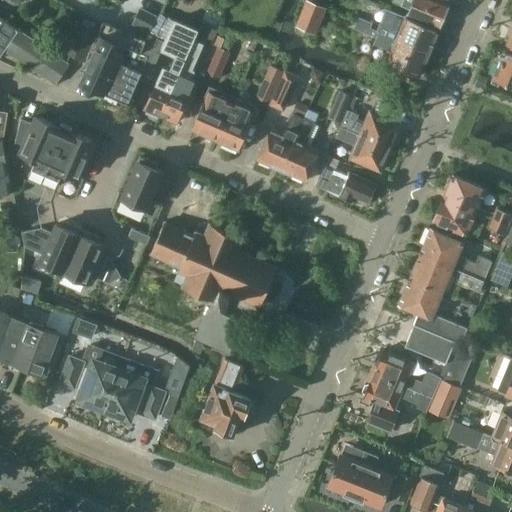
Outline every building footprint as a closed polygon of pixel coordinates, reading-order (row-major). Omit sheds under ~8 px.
[(0,0),(0,8),(7,13),(17,0),(0,0)] [(402,0),(399,8),(408,11),(439,24),(448,1),(446,0),(402,0)] [(297,28),(316,36),(328,10),(309,2),(297,28)] [(133,22),(149,30),(157,15),(140,7),(133,22)] [(180,70),(194,39),(199,29),(174,17),(173,19),(160,13),(151,33),(166,40),(163,49),(177,55),(171,69),(166,67),(162,77),(159,76),(145,107),(161,114),(180,70)] [(387,34),(427,51),(437,28),(405,15),(397,34),(389,30),(387,34)] [(0,54),(4,48),(18,29),(0,16),(0,54)] [(353,26),(375,36),(378,30),(380,26),(357,16),(353,26)] [(96,32),(85,59),(78,74),(82,75),(80,80),(104,90),(124,44),(139,50),(144,39),(101,21),(96,32)] [(74,22),(63,49),(85,59),(96,32),(74,22)] [(35,69),(55,83),(69,62),(19,28),(18,29),(4,48),(35,69)] [(373,41),(391,48),(386,60),(418,73),(427,51),(387,34),(378,30),(375,36),(373,41)] [(124,44),(104,90),(127,100),(143,64),(157,63),(162,50),(161,49),(165,41),(150,34),(147,40),(144,39),(139,50),(124,44)] [(180,70),(161,114),(176,121),(194,80),(190,78),(194,70),(192,69),(203,43),(194,39),(180,70)] [(217,48),(206,75),(218,80),(229,53),(217,48)] [(511,55),(505,53),(503,60),(499,59),(492,77),(511,84),(511,55)] [(255,98),(269,104),(283,72),(270,66),(255,98)] [(284,72),(269,105),(280,109),(295,77),(284,72)] [(214,138),(231,101),(230,101),(232,96),(209,87),(203,99),(204,100),(192,128),(214,138)] [(340,92),(328,118),(340,123),(352,97),(340,92)] [(231,101),(214,138),(238,148),(250,119),(255,106),(233,97),(231,101)] [(348,111),(341,125),(360,133),(390,146),(400,122),(404,112),(379,101),(375,112),(370,110),(366,121),(357,117),(358,115),(348,111)] [(303,117),(280,168),(305,179),(318,148),(307,143),(316,122),(313,121),(315,114),(316,112),(307,109),(303,117)] [(270,127),(257,158),(280,168),(303,117),(293,113),(287,128),(285,134),(270,127)] [(16,146),(23,149),(22,151),(36,157),(28,175),(55,186),(62,169),(79,176),(95,140),(71,130),(72,126),(61,121),(60,125),(36,114),(33,121),(22,116),(16,146)] [(351,156),(380,168),(390,146),(341,125),(336,138),(355,146),(351,156)] [(0,136),(0,191),(11,190),(0,136)] [(157,168),(159,163),(140,155),(122,196),(146,207),(163,170),(157,168)] [(324,165),(316,184),(326,188),(351,199),(353,195),(368,201),(376,182),(348,171),(347,174),(334,169),(324,165)] [(443,196),(484,213),(486,209),(477,206),(484,187),(452,174),(443,196)] [(484,213),(443,196),(433,220),(465,233),(473,214),(482,218),(484,213)] [(492,217),(506,223),(510,214),(496,208),(492,217)] [(506,223),(492,217),(488,227),(502,233),(506,223)] [(64,269),(82,228),(64,220),(62,225),(56,222),(40,259),(64,269)] [(270,294),(277,277),(271,275),(276,264),(248,252),(252,242),(242,238),(242,236),(209,222),(204,233),(195,229),(193,233),(164,221),(152,252),(180,264),(178,268),(187,272),(182,284),(215,298),(216,296),(227,301),(231,291),(260,303),(265,292),(270,294)] [(39,232),(37,227),(22,230),(25,244),(32,248),(39,232)] [(420,253),(452,266),(463,241),(430,227),(420,253)] [(100,236),(82,228),(64,269),(88,280),(90,273),(96,259),(104,243),(98,241),(100,236)] [(149,234),(135,228),(131,236),(146,242),(149,234)] [(511,273),(511,255),(502,251),(491,277),(491,279),(496,282),(507,286),(511,273)] [(410,277),(442,291),(452,266),(420,253),(410,277)] [(464,257),(459,269),(486,280),(493,263),(477,257),(475,262),(464,257)] [(113,261),(108,264),(96,259),(90,273),(109,282),(120,275),(113,261)] [(442,291),(410,277),(399,303),(418,311),(414,322),(455,340),(454,340),(460,342),(466,326),(433,312),(442,291)] [(7,292),(18,295),(21,287),(10,284),(7,292)] [(20,319),(4,359),(21,366),(41,373),(57,333),(68,338),(72,329),(76,317),(53,309),(45,329),(20,319)] [(217,310),(211,323),(234,333),(239,319),(217,310)] [(0,357),(4,359),(20,319),(0,311),(0,357)] [(76,317),(72,329),(91,336),(97,321),(77,314),(76,317)] [(455,340),(414,322),(404,345),(445,362),(454,340),(455,340)] [(89,340),(82,359),(69,354),(59,380),(74,385),(74,383),(82,386),(78,397),(90,402),(89,405),(102,410),(124,353),(89,340)] [(373,372),(432,397),(440,376),(427,371),(423,381),(408,375),(414,362),(383,349),(383,351),(378,352),(376,358),(377,362),(373,372)] [(458,384),(470,357),(452,349),(440,376),(458,384)] [(124,353),(102,410),(116,415),(117,412),(129,417),(133,405),(141,408),(140,410),(154,416),(164,389),(151,384),(158,366),(124,353)] [(502,378),(497,390),(511,396),(511,357),(510,357),(509,356),(501,377),(502,378)] [(244,416),(252,398),(234,390),(244,365),(223,357),(200,417),(216,423),(215,426),(232,433),(240,414),(244,416)] [(184,380),(190,365),(184,361),(177,378),(184,380)] [(432,397),(373,372),(369,381),(365,383),(362,390),(364,393),(363,395),(376,401),(368,420),(391,429),(399,410),(394,408),(400,395),(428,406),(432,397)] [(457,400),(462,387),(441,378),(428,410),(443,416),(451,398),(457,400)] [(161,415),(170,419),(179,396),(169,393),(161,415)] [(502,412),(492,436),(511,443),(511,416),(502,412)] [(481,434),(455,423),(448,438),(474,449),(481,434)] [(484,432),(478,447),(495,454),(492,462),(511,469),(511,443),(492,436),(484,432)] [(340,454),(328,484),(380,504),(392,473),(372,466),(377,455),(364,450),(359,461),(340,454)] [(391,493),(405,498),(413,478),(399,472),(391,493)] [(410,501),(428,508),(438,482),(421,475),(410,501)] [(470,498),(487,506),(495,488),(477,480),(470,498)] [(463,511),(466,507),(442,497),(436,511),(463,511)]
